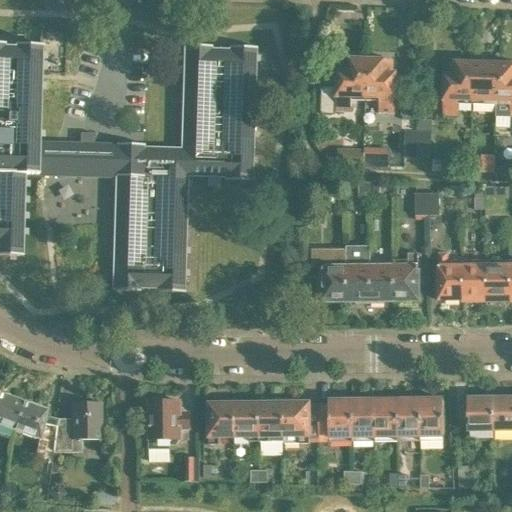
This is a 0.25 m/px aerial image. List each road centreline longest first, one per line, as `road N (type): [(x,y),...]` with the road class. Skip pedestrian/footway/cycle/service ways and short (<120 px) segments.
road 1 (residential): [(511,350),(124,355)]
road 2 (residential): [(129,511),(124,355)]
road 3 (residential): [(124,355),(50,351),(0,325)]
